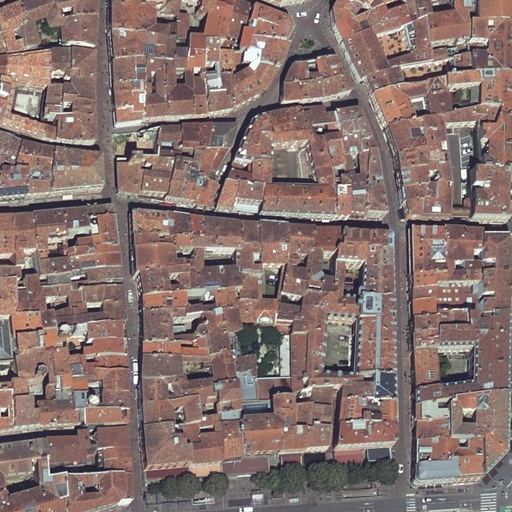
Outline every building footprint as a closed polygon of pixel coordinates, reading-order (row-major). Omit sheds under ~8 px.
[(44,0),(33,4),(16,10),(21,31),(15,35),(20,55),(34,52),(28,28),(41,24),(45,33),(47,34),(58,33),(58,51),(90,54),(90,38),(91,23),(69,25),(59,26),(56,27),(49,0),(44,0)] [(49,0),(56,27),(59,26),(58,17),(68,16),(69,25),(91,23),(91,6),(91,0),(49,0)] [(106,0),(107,4),(107,12),(156,10),(155,0),(139,0),(140,2),(136,2),(134,0),(106,0)] [(164,0),(155,0),(156,10),(107,12),(107,26),(106,39),(169,45),(170,44),(173,44),(173,19),(177,3),(164,0)] [(217,48),(230,0),(229,0),(164,0),(177,3),(185,4),(196,9),(194,17),(196,20),(203,22),(198,43),(184,44),(180,75),(196,76),(196,82),(199,82),(199,71),(198,47),(211,48),(217,48)] [(246,26),(250,12),(251,9),(241,4),(230,0),(217,48),(211,48),(212,56),(222,56),(225,47),(238,45),(241,35),(243,35),(246,26)] [(335,0),(335,2),(349,11),(344,21),(348,24),(355,22),(351,19),(358,11),(364,17),(369,16),(373,26),(381,23),(380,19),(374,6),(369,0),(335,0)] [(369,0),(374,6),(387,0),(398,0),(401,10),(380,19),(381,23),(373,26),(375,32),(396,25),(400,31),(411,27),(407,0),(369,0)] [(407,0),(411,27),(420,24),(426,23),(424,1),(432,0),(441,0),(443,0),(442,0),(447,0),(449,19),(426,23),(427,34),(422,35),(425,52),(452,48),(452,32),(463,29),(510,30),(511,0),(407,0)] [(336,38),(339,46),(375,32),(373,26),(369,16),(364,17),(355,22),(348,24),(344,21),(349,11),(335,2),(330,13),(331,29),(336,38)] [(2,14),(0,15),(0,58),(20,55),(15,35),(21,31),(16,10),(8,12),(2,14)] [(268,44),(282,47),(288,36),(288,34),(284,25),(267,19),(250,12),(246,26),(252,29),(249,37),(243,35),(241,35),(238,45),(236,55),(244,55),(247,44),(268,44)] [(173,19),(173,44),(184,44),(185,22),(185,20),(173,19)] [(366,90),(369,98),(439,84),(467,79),(464,64),(464,60),(445,64),(442,55),(426,58),(425,52),(422,35),(420,24),(411,27),(400,31),(396,25),(375,32),(339,46),(348,65),(357,84),(360,83),(362,82),(366,90)] [(452,32),(452,48),(464,46),(463,29),(452,32)] [(510,30),(463,29),(464,46),(465,49),(479,50),(481,51),(481,60),(478,63),(464,64),(467,79),(509,80),(510,56),(510,30)] [(108,53),(109,67),(139,65),(158,67),(166,67),(166,75),(169,75),(180,75),(184,44),(173,44),(170,44),(169,45),(106,39),(108,53)] [(256,69),(275,74),(280,61),(285,48),(282,47),(268,44),(247,44),(244,55),(256,58),(255,63),(257,64),(256,69)] [(198,47),(199,71),(213,70),(212,56),(211,48),(198,47)] [(213,70),(214,80),(225,79),(225,61),(230,61),(230,55),(222,56),(212,56),(213,70)] [(246,82),(255,101),(265,91),(275,74),(256,69),(257,64),(255,63),(256,58),(244,55),(236,55),(230,55),(230,61),(230,67),(237,73),(239,69),(246,71),(242,78),(246,82)] [(0,129),(18,135),(39,141),(41,132),(40,131),(6,120),(12,87),(45,91),(47,91),(48,79),(46,56),(24,59),(3,63),(2,85),(0,84),(0,102),(3,104),(0,113),(0,129)] [(45,91),(43,113),(56,114),(56,122),(73,122),(90,123),(89,113),(89,104),(89,94),(89,86),(75,86),(75,78),(67,78),(68,56),(46,56),(48,79),(47,91),(45,91)] [(90,59),(68,56),(67,78),(75,78),(75,86),(89,86),(89,73),(90,59)] [(282,82),(280,88),(317,87),(320,103),(336,99),(346,97),(348,95),(339,78),(331,60),(311,64),(290,69),(285,75),(282,82)] [(109,79),(109,91),(137,89),(139,65),(109,67),(109,79)] [(138,100),(140,125),(152,124),(164,122),(158,67),(139,65),(137,89),(138,100)] [(158,67),(164,122),(176,122),(189,121),(188,97),(171,97),(169,75),(166,75),(166,67),(158,67)] [(227,83),(229,114),(248,105),(255,101),(246,82),(242,78),(227,83)] [(201,96),(204,119),(218,117),(229,114),(227,83),(225,79),(214,80),(215,94),(201,96)] [(494,125),(508,126),(509,104),(509,80),(467,79),(439,84),(446,118),(472,112),(493,116),(491,120),(494,125)] [(188,97),(189,121),(199,120),(204,119),(201,96),(199,82),(196,82),(196,86),(188,86),(188,97)] [(377,117),(383,131),(414,125),(446,118),(439,84),(369,98),(377,117)] [(317,87),(280,88),(281,106),(283,107),(300,105),(320,103),(317,87)] [(111,103),(112,115),(126,112),(126,100),(138,100),(137,89),(109,91),(111,103)] [(113,122),(114,128),(126,126),(140,125),(138,100),(126,100),(126,112),(112,115),(113,122)] [(235,188),(245,192),(247,191),(256,192),(255,214),(255,218),(292,219),(330,221),(329,194),(328,186),(327,176),(342,174),(335,143),(331,118),(323,120),(320,112),(286,116),(277,117),(253,123),(247,127),(241,141),(231,165),(223,185),(235,188)] [(465,223),(466,223),(467,207),(464,207),(462,209),(462,211),(455,211),(446,212),(446,188),(445,188),(444,186),(435,129),(465,127),(465,138),(471,138),(471,135),(488,135),(491,120),(493,116),(472,112),(446,118),(414,125),(419,155),(421,171),(395,175),(397,184),(398,193),(397,193),(398,201),(399,207),(400,207),(402,216),(404,220),(407,221),(411,222),(446,223),(448,220),(455,221),(462,221),(465,223)] [(357,147),(367,144),(368,143),(363,130),(357,117),(353,114),(330,117),(331,118),(335,143),(354,140),(357,147)] [(475,175),(507,175),(508,151),(508,126),(494,125),(491,120),(488,135),(471,135),(471,138),(473,160),(475,175)] [(91,136),(90,123),(73,122),(56,122),(55,122),(55,130),(41,128),(40,131),(41,132),(39,141),(55,146),(70,148),(91,147),(91,136)] [(388,146),(393,159),(419,155),(414,125),(383,131),(388,146)] [(170,166),(162,203),(169,204),(175,206),(181,178),(192,181),(201,156),(193,155),(194,131),(186,132),(178,132),(178,154),(189,154),(187,170),(182,169),(182,165),(178,164),(178,167),(170,166)] [(200,131),(194,131),(193,155),(201,156),(204,156),(207,131),(200,131)] [(204,156),(225,155),(227,154),(231,143),(234,131),(207,131),(204,156)] [(172,132),(157,133),(155,141),(152,163),(170,166),(178,167),(178,164),(178,154),(178,132),(172,132)] [(0,176),(12,179),(12,176),(14,171),(12,170),(20,148),(15,146),(0,139),(0,176)] [(354,140),(335,143),(342,174),(343,183),(346,219),(355,220),(383,220),(380,204),(373,160),(372,156),(367,144),(357,147),(354,140)] [(21,190),(21,201),(33,200),(46,199),(48,177),(52,155),(38,153),(26,150),(20,148),(12,170),(14,171),(12,176),(24,178),(21,190)] [(48,177),(46,199),(55,198),(99,194),(99,179),(98,162),(96,161),(58,156),(52,155),(48,177)] [(197,184),(190,208),(197,210),(204,211),(210,195),(216,179),(213,177),(219,167),(225,155),(204,156),(201,156),(192,181),(191,182),(197,184)] [(419,155),(393,159),(394,168),(395,175),(421,171),(419,155)] [(147,178),(146,200),(150,201),(162,203),(170,166),(152,163),(140,163),(135,163),(135,169),(135,177),(139,177),(141,177),(141,170),(148,170),(147,178)] [(123,168),(115,168),(116,181),(116,196),(137,198),(139,177),(135,177),(135,169),(126,168),(126,169),(125,169),(124,169),(123,168)] [(329,194),(330,221),(338,221),(345,221),(346,219),(343,183),(342,174),(327,176),(328,186),(337,185),(337,193),(329,194)] [(467,207),(466,223),(485,224),(504,225),(506,222),(507,199),(507,175),(475,175),(466,175),(466,187),(467,201),(467,207)] [(0,203),(6,203),(21,201),(21,190),(24,178),(12,176),(12,179),(0,176),(0,203)] [(139,177),(137,198),(146,200),(147,178),(141,177),(139,177)] [(181,178),(175,206),(183,207),(190,208),(197,184),(191,182),(192,181),(181,178)] [(235,188),(223,185),(218,199),(214,212),(222,213),(229,215),(230,211),(235,188)] [(245,192),(235,188),(230,211),(243,213),(255,214),(256,192),(247,191),(245,192)] [(79,215),(79,216),(80,227),(110,223),(109,217),(108,211),(96,213),(79,215)] [(53,218),(27,221),(32,256),(36,282),(44,281),(65,278),(64,266),(63,257),(61,239),(82,236),(80,227),(79,216),(53,218)] [(129,235),(129,241),(162,243),(162,235),(164,233),(164,232),(160,232),(161,227),(164,228),(169,228),(169,220),(162,219),(161,221),(157,220),(130,216),(128,218),(128,225),(129,235)] [(177,222),(169,220),(169,228),(170,244),(185,245),(184,223),(177,222)] [(17,222),(7,223),(9,261),(10,274),(0,274),(0,286),(11,286),(11,322),(32,322),(34,340),(49,337),(48,320),(39,322),(38,306),(54,303),(52,293),(35,295),(34,289),(33,283),(15,285),(15,274),(19,274),(17,257),(32,256),(27,221),(17,222)] [(0,364),(12,363),(46,359),(58,357),(56,347),(65,345),(62,335),(49,337),(34,340),(32,322),(11,322),(11,286),(0,286),(0,260),(9,261),(7,223),(0,223),(0,364)] [(110,223),(80,227),(82,236),(61,239),(63,257),(81,255),(113,252),(111,238),(110,223)] [(191,224),(184,223),(185,245),(186,245),(198,246),(198,225),(191,224)] [(216,226),(198,225),(198,246),(186,245),(186,255),(188,256),(188,273),(183,273),(185,298),(227,295),(230,295),(234,294),(235,279),(255,282),(254,270),(253,252),(236,251),(236,228),(216,226)] [(253,252),(252,230),(244,229),(236,228),(236,251),(253,252)] [(281,269),(281,232),(262,230),(252,230),(253,252),(254,270),(281,269)] [(306,268),(310,233),(303,233),(289,232),(281,232),(281,269),(277,298),(300,302),(301,297),(302,292),(306,268)] [(336,255),(338,236),(337,234),(323,234),(310,233),(306,268),(302,292),(315,294),(315,299),(328,301),(329,284),(318,283),(315,279),(317,259),(318,258),(331,259),(331,255),(336,255)] [(419,233),(406,233),(407,257),(408,279),(429,278),(440,277),(440,233),(428,233),(419,233)] [(459,277),(460,287),(476,286),(476,279),(476,277),(476,269),(476,265),(467,265),(468,255),(476,255),(477,242),(477,241),(477,237),(459,234),(449,234),(440,233),(440,277),(448,277),(449,266),(459,265),(459,277)] [(331,259),(329,284),(328,301),(356,304),(387,302),(386,258),(387,257),(387,241),(381,240),(379,257),(366,256),(367,239),(352,238),(338,236),(336,255),(331,255),(331,259)] [(374,240),(367,239),(366,256),(379,257),(381,240),(374,240)] [(130,250),(130,254),(169,254),(170,244),(162,243),(129,241),(130,250)] [(476,277),(476,279),(505,279),(505,274),(505,243),(503,241),(477,241),(477,242),(476,255),(476,265),(476,269),(485,270),(485,277),(476,277)] [(131,276),(131,279),(135,279),(180,273),(183,273),(188,273),(188,256),(186,255),(186,245),(185,245),(170,244),(169,254),(130,254),(131,276)] [(113,252),(81,255),(82,264),(64,266),(65,278),(115,273),(115,268),(114,257),(113,252)] [(81,255),(63,257),(64,266),(82,264),(81,255)] [(66,298),(117,292),(116,288),(116,278),(115,273),(65,278),(44,281),(46,288),(34,289),(35,295),(52,293),(54,303),(66,301),(66,298)] [(183,273),(180,273),(135,279),(137,291),(138,301),(185,298),(183,273)] [(440,277),(429,278),(430,289),(460,287),(459,277),(448,277),(440,277)] [(408,279),(409,293),(430,292),(430,289),(429,278),(408,279)] [(252,380),(254,405),(267,404),(285,404),(290,403),(299,393),(299,384),(299,380),(302,379),(302,338),(291,338),(290,328),(273,325),(275,309),(275,306),(256,305),(255,282),(235,279),(234,294),(236,294),(235,303),(232,303),(230,295),(227,295),(230,315),(231,323),(271,327),(271,333),(279,333),(280,337),(279,339),(279,381),(254,381),(252,356),(237,355),(230,356),(233,377),(247,374),(247,380),(252,380)] [(484,305),(475,305),(475,320),(503,319),(505,279),(476,279),(476,286),(475,300),(484,300),(484,305)] [(409,293),(410,306),(430,305),(431,317),(461,316),(460,287),(430,289),(430,292),(409,293)] [(48,320),(49,337),(62,335),(81,331),(120,329),(118,311),(117,292),(66,298),(66,301),(67,313),(48,320)] [(139,310),(139,318),(180,315),(181,315),(181,305),(202,303),(203,302),(211,302),(213,312),(208,313),(207,314),(204,315),(204,319),(230,315),(227,295),(185,298),(138,301),(139,310)] [(367,381),(390,383),(389,342),(387,302),(356,304),(328,301),(315,299),(301,297),(300,302),(298,312),(275,309),(273,325),(290,328),(291,338),(302,338),(302,379),(299,380),(299,384),(303,384),(304,392),(329,391),(333,391),(337,391),(338,379),(334,378),(319,377),(324,323),(352,325),(350,380),(358,380),(367,381)] [(410,306),(411,323),(431,323),(431,317),(430,305),(410,306)] [(139,333),(140,347),(176,347),(179,346),(182,346),(186,347),(201,342),(204,361),(207,362),(224,357),(220,339),(234,336),(231,323),(230,315),(204,319),(197,320),(199,333),(198,332),(192,334),(191,337),(192,340),(185,340),(184,328),(166,328),(166,323),(180,323),(180,315),(139,318),(139,333)] [(411,323),(409,323),(409,338),(432,337),(462,336),(461,321),(461,316),(431,317),(431,323),(411,323)] [(414,394),(411,395),(411,398),(411,402),(411,410),(440,407),(501,399),(502,371),(502,359),(503,319),(475,320),(461,321),(462,336),(432,337),(432,354),(467,354),(467,389),(436,392),(414,394)] [(89,347),(121,347),(121,338),(120,329),(81,331),(62,335),(65,345),(68,354),(78,351),(89,347)] [(410,354),(412,354),(432,354),(432,337),(409,338),(410,354)] [(139,355),(139,362),(174,362),(192,362),(204,361),(201,342),(186,347),(182,346),(179,346),(176,347),(140,347),(139,355)] [(88,362),(122,362),(121,355),(121,347),(89,347),(88,362)] [(74,364),(79,364),(80,355),(78,351),(68,354),(58,357),(46,359),(49,385),(51,385),(65,382),(66,386),(76,385),(74,364)] [(413,384),(414,394),(436,392),(432,354),(412,354),(413,384)] [(229,378),(233,377),(230,356),(224,357),(207,362),(210,384),(211,392),(231,389),(229,378)] [(0,398),(7,398),(11,433),(35,431),(34,422),(28,422),(27,405),(22,405),(21,387),(36,387),(40,384),(40,378),(45,378),(45,384),(44,388),(45,391),(43,391),(43,407),(53,407),(52,396),(51,385),(49,385),(46,359),(12,363),(14,385),(7,386),(7,391),(0,391),(0,398)] [(90,377),(122,377),(122,370),(122,362),(88,362),(79,364),(74,364),(76,385),(90,384),(90,377)] [(139,369),(138,385),(151,386),(156,386),(171,383),(175,382),(174,362),(139,362),(139,369)] [(231,389),(234,405),(254,405),(252,380),(247,380),(247,374),(233,377),(229,378),(231,389)] [(65,382),(51,385),(52,396),(67,395),(67,401),(82,400),(97,400),(123,398),(123,388),(122,377),(90,377),(90,384),(76,385),(66,386),(65,382)] [(337,398),(336,404),(391,407),(390,395),(390,383),(367,381),(366,390),(357,390),(358,380),(350,380),(338,379),(337,391),(337,398)] [(151,386),(138,385),(137,385),(137,397),(138,410),(171,407),(181,405),(181,404),(173,390),(171,383),(156,386),(151,386)] [(203,385),(173,390),(181,404),(193,402),(193,404),(212,401),(214,413),(205,415),(204,409),(194,410),(195,421),(216,419),(236,416),(234,405),(231,389),(211,392),(210,384),(203,385)] [(290,403),(328,399),(328,396),(329,391),(304,392),(299,393),(290,403)] [(34,422),(35,431),(78,428),(79,432),(124,428),(123,422),(123,416),(70,417),(67,401),(67,395),(52,396),(53,407),(43,407),(33,408),(34,422)] [(0,434),(11,433),(7,398),(0,398),(0,434)] [(70,417),(123,416),(123,404),(123,398),(97,400),(97,413),(94,414),(91,413),(91,411),(87,408),(82,408),(82,400),(67,401),(70,417)] [(300,436),(301,454),(312,453),(322,453),(324,451),(324,443),(325,434),(307,432),(309,411),(327,412),(328,399),(290,403),(292,436),(300,436)] [(475,443),(476,482),(499,458),(500,432),(500,428),(501,402),(501,399),(440,407),(442,424),(443,444),(449,444),(475,443)] [(138,422),(139,434),(174,430),(195,426),(195,421),(194,410),(193,404),(193,402),(181,404),(181,405),(171,407),(138,410),(138,422)] [(272,457),(275,456),(274,436),(286,436),(285,404),(267,404),(268,423),(236,427),(237,459),(257,458),(266,457),(272,457)] [(391,420),(391,407),(336,404),(335,421),(334,428),(391,432),(391,420)] [(440,407),(411,410),(411,419),(411,427),(414,428),(442,424),(440,407)] [(327,412),(309,411),(307,432),(325,434),(326,423),(327,412)] [(228,464),(237,463),(237,459),(236,427),(236,416),(216,419),(219,465),(228,464)] [(195,426),(174,430),(179,453),(184,452),(186,468),(203,467),(219,465),(216,419),(195,421),(195,426)] [(442,424),(414,428),(414,437),(414,445),(443,444),(442,424)] [(391,432),(334,428),(332,451),(335,452),(348,451),(359,450),(362,450),(365,450),(377,449),(388,448),(390,448),(391,447),(391,432)] [(139,445),(140,458),(179,453),(174,430),(139,434),(138,434),(139,445)] [(73,441),(65,442),(67,457),(122,454),(122,445),(122,435),(91,437),(92,449),(82,450),(81,438),(73,438),(73,441)] [(274,436),(275,456),(277,456),(279,456),(289,455),(299,454),(301,454),(300,436),(292,436),(286,436),(274,436)] [(43,465),(41,466),(42,486),(59,484),(125,480),(124,473),(123,460),(122,454),(67,457),(65,442),(41,446),(43,465)] [(475,443),(449,444),(450,484),(463,483),(476,482),(475,443)] [(414,445),(412,445),(412,484),(413,486),(433,485),(450,484),(449,444),(443,444),(414,445)] [(41,466),(43,465),(41,446),(0,450),(0,511),(60,511),(59,484),(42,486),(41,466)] [(389,461),(388,448),(377,449),(365,450),(365,463),(389,461)] [(348,451),(335,452),(332,452),(332,465),(361,464),(361,463),(361,460),(359,458),(359,450),(348,451)] [(140,458),(142,473),(164,471),(186,468),(184,452),(179,453),(140,458)] [(300,466),(299,454),(289,455),(279,456),(280,467),(300,466)] [(228,464),(219,465),(220,477),(237,476),(267,474),(266,457),(257,458),(237,459),(237,463),(228,464)] [(186,468),(187,479),(198,478),(220,477),(219,465),(203,467),(186,468)] [(164,471),(142,473),(143,483),(165,481),(174,480),(187,479),(186,468),(164,471)] [(127,497),(127,493),(127,491),(125,480),(59,484),(60,511),(103,511),(128,505),(127,497)] [(252,496),(251,496),(252,502),(263,501),(263,495),(262,495),(261,491),(252,492),(252,496)]
